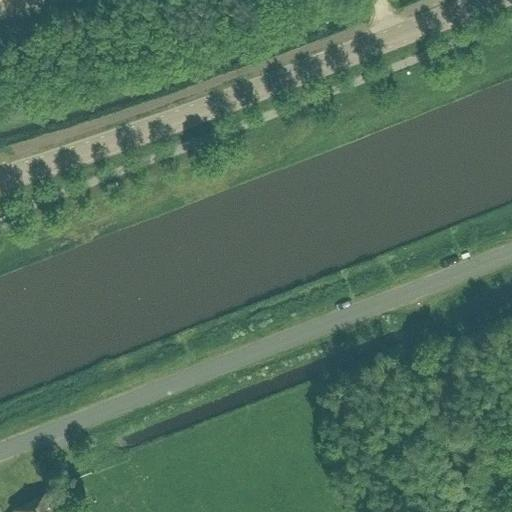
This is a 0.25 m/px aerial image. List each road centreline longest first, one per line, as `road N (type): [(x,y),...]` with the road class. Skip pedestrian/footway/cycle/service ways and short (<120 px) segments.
road 1 (unclassified): [(0,451),(511,251)]
road 2 (tertiary): [(0,178),(491,0)]
